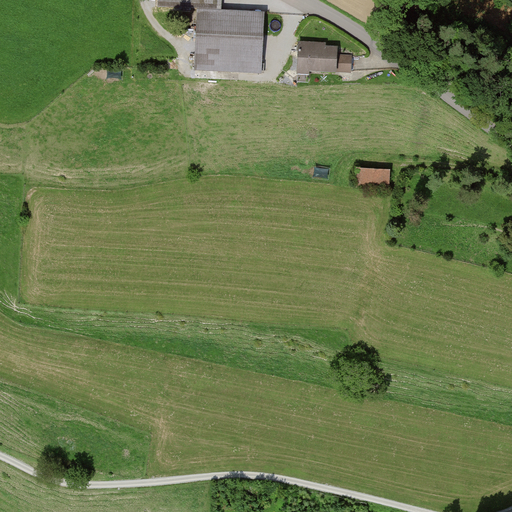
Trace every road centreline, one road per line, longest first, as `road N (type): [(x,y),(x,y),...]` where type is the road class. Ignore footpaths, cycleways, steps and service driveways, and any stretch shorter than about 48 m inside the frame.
road 1 (track): [(0,456),(60,482),(248,474),(422,511)]
road 2 (unclassified): [(300,0),(511,142)]
